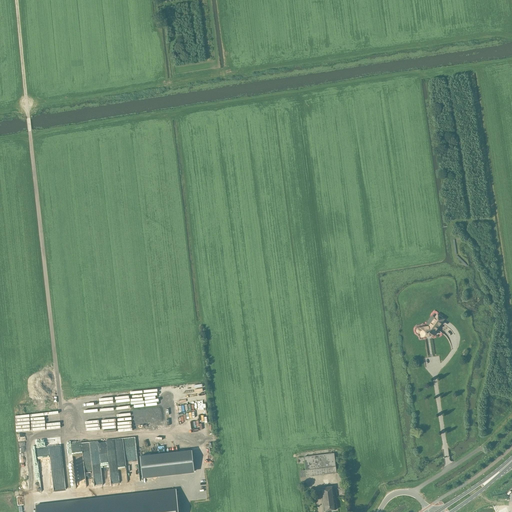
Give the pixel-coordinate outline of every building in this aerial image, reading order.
[(441,322),(437,319),(434,320),(434,321),(430,326),(419,328),(418,328),(417,329),(417,330),(417,332),(418,332),(420,332),(421,332),(421,336),(436,334),(435,331),(441,322)] [(168,426),(167,405),(160,406),(160,416),(165,415),(165,419),(161,419),(162,426),(168,426)] [(137,438),(72,442),(73,469),(79,468),(79,464),(84,464),(85,467),(87,467),(87,473),(91,473),(91,477),(93,477),(93,486),(104,486),(102,460),(110,459),(110,460),(118,460),(118,453),(126,452),(127,464),(125,464),(127,483),(140,482),(137,438)] [(144,476),(194,471),(192,450),(142,455),(144,476)] [(300,478),(306,477),(337,473),(334,453),(304,457),(306,470),(299,471),(300,478)] [(56,486),(65,485),(63,466),(44,468),(45,478),(49,478),(49,481),(55,480),(56,486)] [(334,511),(335,510),(336,509),(335,506),(336,505),(336,502),(335,501),(333,489),(322,491),(324,511),(325,511),(326,511),(328,511),(329,510),(331,510),(332,511),(334,511)] [(176,511),(174,490),(36,505),(36,511),(176,511)]
